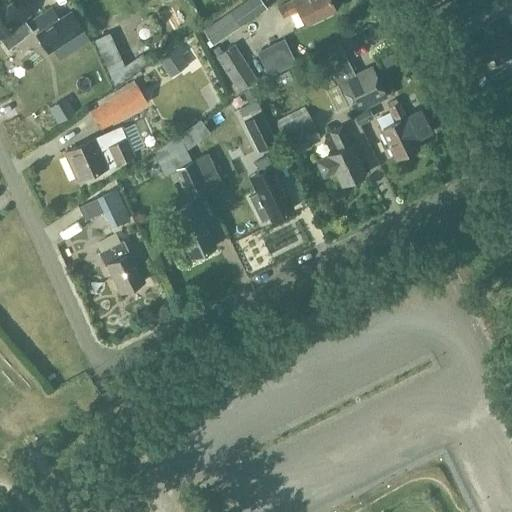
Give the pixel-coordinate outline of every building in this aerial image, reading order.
[(11,0),(7,4),(3,0),(0,0),(0,39),(8,51),(25,38),(33,32),(24,19),(29,15),(18,0),(11,0)] [(248,0),(203,30),(214,45),(268,9),(261,0),(248,0)] [(283,19),(299,12),(305,25),(336,11),(330,0),(292,0),(277,8),(283,19)] [(71,11),(36,34),(48,54),(84,31),(71,11)] [(511,25),(507,15),(463,36),(478,65),(492,58),(496,66),(498,65),(497,64),(511,56),(511,25)] [(258,80),(235,44),(217,56),(240,91),(258,80)] [(324,52),(338,83),(354,75),(339,44),(324,52)] [(187,65),(175,47),(158,58),(171,76),(187,65)] [(263,65),(269,76),(294,64),(289,53),(263,65)] [(385,68),(394,63),(390,55),(381,59),(385,68)] [(338,83),(339,85),(351,110),(354,115),(387,99),(372,67),(354,75),(338,83)] [(101,130),(148,103),(135,81),(98,102),(100,105),(90,111),(101,130)] [(254,99),(249,89),(241,94),(246,104),(254,99)] [(50,109),(59,123),(74,113),(65,100),(50,109)] [(400,102),(388,108),(396,123),(382,130),(396,159),(419,148),(415,141),(434,131),(423,107),(406,115),(400,102)] [(305,108),(276,122),(282,134),(277,136),(282,146),(288,143),(292,152),(320,139),(305,108)] [(259,111),(240,120),(257,153),(275,144),(259,111)] [(329,132),(337,152),(317,162),(324,177),(335,171),(342,185),(366,174),(360,163),(364,161),(356,143),(350,146),(343,127),(329,132)] [(121,128),(82,145),(65,153),(78,181),(135,156),(128,139),(127,140),(121,128)] [(248,183),(228,140),(207,149),(228,193),(248,183)] [(210,197),(225,190),(207,153),(193,160),(208,192),(210,197)] [(256,163),(267,187),(257,192),(271,220),(293,209),(279,180),(279,181),(268,157),(256,163)] [(176,168),(191,200),(208,192),(193,160),(176,168)] [(101,197),(79,207),(85,221),(105,213),(111,226),(129,219),(117,190),(101,197)] [(178,254),(188,249),(193,258),(215,247),(201,219),(196,207),(184,213),(189,225),(169,235),(178,254)] [(76,220),(57,231),(64,242),(83,231),(76,220)] [(106,267),(109,266),(122,293),(144,282),(124,241),(99,253),(106,267)] [(344,344),(318,354),(337,405),(363,395),(344,344)]
